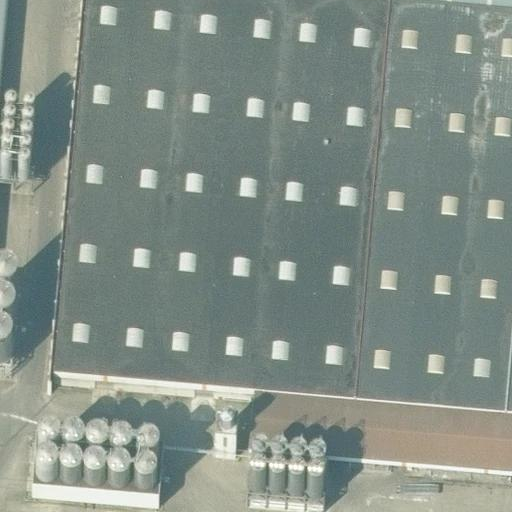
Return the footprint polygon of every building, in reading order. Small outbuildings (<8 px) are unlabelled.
[(0,0),(0,93),(8,0),(0,0)] [(299,466),(339,7),(255,0),(87,0),(53,386),(253,403),(248,462),(299,466)] [(511,22),(339,7),(299,466),(511,485),(511,22)] [(8,276),(8,275),(8,274),(8,273),(8,272),(8,271),(7,270),(7,269),(6,269),(6,268),(5,268),(5,267),(4,267),(3,266),(2,266),(2,265),(1,265),(0,265),(0,284),(0,285),(1,285),(2,284),(3,284),(4,283),(5,283),(5,282),(6,282),(6,281),(7,280),(7,279),(8,279),(8,278),(8,277),(8,276)] [(213,416),(213,400),(198,400),(198,417),(213,416)] [(38,502),(161,504),(162,454),(39,452),(38,502)]
